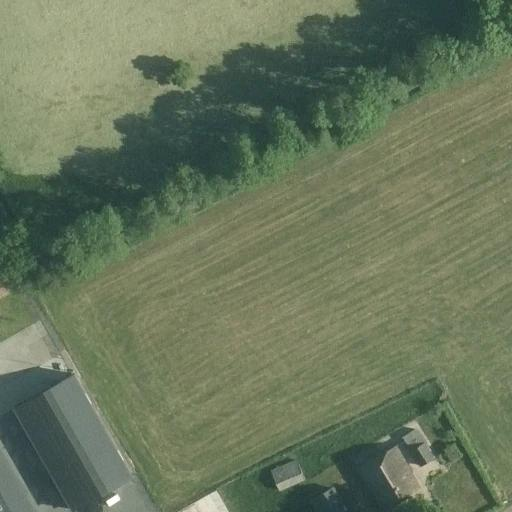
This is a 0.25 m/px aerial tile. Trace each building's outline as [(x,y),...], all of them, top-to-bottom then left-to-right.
[(200,511),(200,510),(196,511),(152,511),(76,374),(16,407),(74,511),(82,506),(85,511),(200,511)] [(435,458),(416,429),(402,438),(420,467),(435,458)] [(0,511),(35,511),(0,447),(0,511)] [(384,510),(419,489),(397,450),(361,471),(384,510)] [(280,492),(305,481),(297,461),(271,472),(280,492)] [(317,511),(346,511),(332,489),(311,501),(317,511)]
